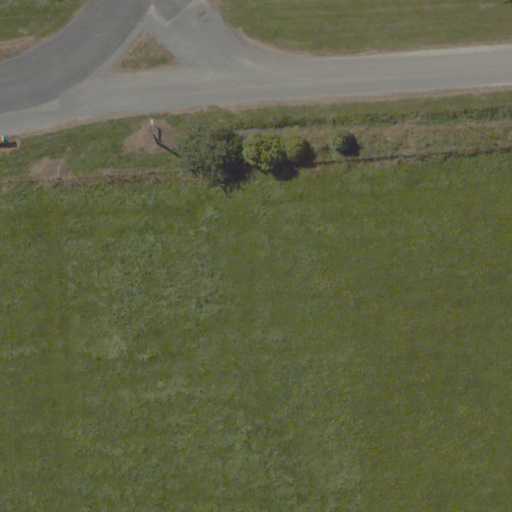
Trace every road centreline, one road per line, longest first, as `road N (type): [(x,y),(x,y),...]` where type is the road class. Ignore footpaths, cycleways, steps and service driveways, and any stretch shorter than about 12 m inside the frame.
road 1 (residential): [(155,89),(511,64)]
road 2 (residential): [(0,96),(155,89)]
